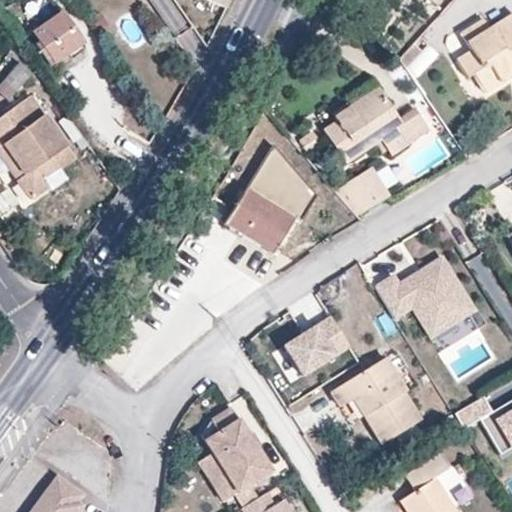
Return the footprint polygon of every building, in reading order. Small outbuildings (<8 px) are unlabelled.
[(80,41),(59,12),(32,32),(38,41),(33,44),(48,64),(54,60),(78,43),(80,41)] [(511,14),(488,30),(466,43),(471,52),(456,61),(467,78),(472,74),(484,92),(509,77),(506,73),(511,69),(511,14)] [(466,43),(488,30),(482,20),(460,35),(466,43)] [(420,50),(426,44),(420,38),(414,45),(420,50)] [(59,66),(83,49),(78,43),(54,60),(59,66)] [(404,67),(420,50),(414,45),(400,60),(404,67)] [(0,76),(0,98),(30,80),(21,64),(0,76)] [(428,130),(414,110),(399,121),(377,89),(348,108),(354,117),(348,121),(347,120),(346,119),(345,119),(344,119),(343,119),(341,119),(340,120),(339,121),(338,122),(338,123),(338,124),(338,125),(335,121),(321,130),(344,164),(380,140),(390,155),(428,130)] [(50,157),(64,147),(27,96),(0,114),(0,144),(1,144),(22,174),(14,179),(28,199),(46,187),(39,177),(56,165),(50,157)] [(348,108),(346,104),(330,114),(335,121),(338,125),(338,124),(338,123),(338,122),(339,121),(340,120),(341,119),(343,119),(344,119),(345,119),(346,119),(347,120),(348,121),(354,117),(348,108)] [(320,146),(310,133),(298,141),(307,154),(320,146)] [(22,174),(1,144),(0,144),(0,159),(14,179),(22,174)] [(276,144),(245,190),(293,220),(304,217),(318,195),(276,144)] [(73,159),(64,147),(50,157),(56,165),(59,169),(73,159)] [(382,166),(378,159),(369,165),(372,169),(373,172),(382,166)] [(65,179),(59,169),(56,165),(39,177),(46,187),(49,191),(65,179)] [(373,172),(372,169),(341,188),(357,214),(388,195),(373,172)] [(272,254),(293,220),(245,190),(229,216),(246,226),(241,234),(272,254)] [(241,234),(246,226),(229,216),(224,223),(241,234)] [(474,311),(441,258),(398,284),(392,276),(374,287),(393,319),(411,308),(430,338),(468,315),(477,329),(485,324),(476,310),(474,311)] [(302,376),(348,347),(330,318),(284,347),(302,376)] [(406,391),(395,374),(393,376),(382,359),(330,392),(339,407),(352,398),(356,396),(368,414),(364,417),(381,444),(420,420),(403,393),(406,391)] [(368,414),(356,396),(352,398),(364,417),(368,414)] [(511,409),(494,420),(481,397),(452,414),(461,429),(478,419),(498,454),(511,446),(511,409)] [(271,471),(230,408),(210,421),(200,435),(212,453),(237,493),(234,494),(243,507),(257,498),(249,485),(271,471)] [(237,493),(212,453),(198,462),(223,501),(234,494),(237,493)] [(456,511),(435,478),(448,470),(438,456),(406,477),(415,490),(407,495),(418,511),(456,511)] [(83,496),(56,476),(51,483),(78,503),(83,496)] [(78,511),(83,506),(78,503),(51,483),(29,511),(78,511)] [(291,511),(283,500),(274,506),(266,493),(257,498),(243,507),(241,509),(243,511),(291,511)] [(418,511),(407,495),(401,499),(409,511),(418,511)]
